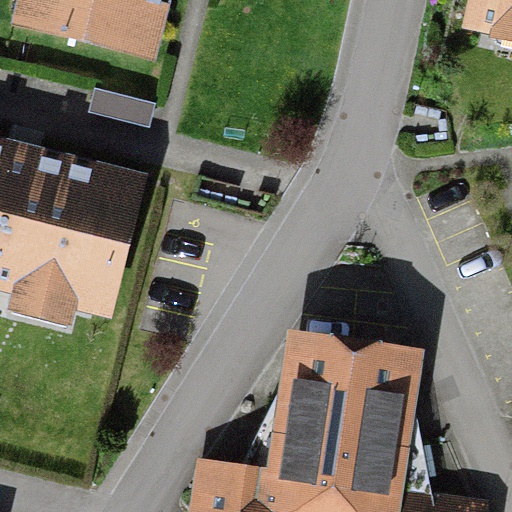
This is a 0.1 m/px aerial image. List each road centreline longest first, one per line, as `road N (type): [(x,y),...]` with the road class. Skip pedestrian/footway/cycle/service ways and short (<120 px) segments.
road 1 (residential): [(134,511),(359,163)]
road 2 (residential): [(511,487),(359,163)]
road 3 (residential): [(359,163),(398,0)]
